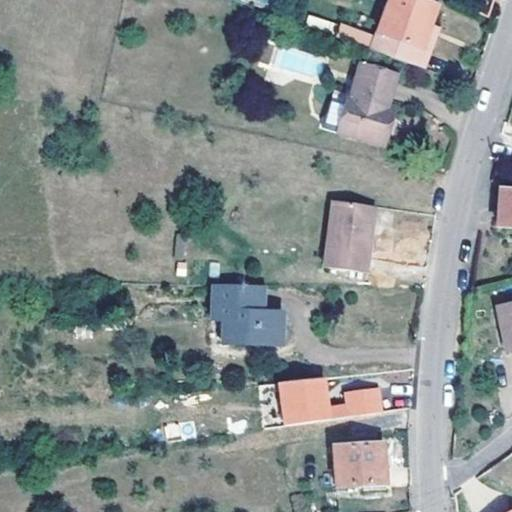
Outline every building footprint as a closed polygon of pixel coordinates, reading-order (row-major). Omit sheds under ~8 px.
[(425,24),(432,5),(419,0),(387,0),(369,50),(421,68),(428,50),(417,46),(425,24)] [(425,24),(417,46),(428,50),(436,28),(425,24)] [(339,25),(338,38),(370,42),(372,30),(339,25)] [(355,63),(354,67),(346,95),(343,94),(332,135),(376,148),(384,122),(379,120),(383,105),(391,80),(391,74),(355,63)] [(329,90),(317,130),(332,135),(343,94),(329,90)] [(383,105),(379,120),(384,122),(389,107),(383,105)] [(511,188),(498,188),(495,227),(511,228),(511,188)] [(324,201),(317,270),(359,275),(369,208),(324,201)] [(296,317),(271,316),(270,310),(277,310),(277,289),(230,287),(229,322),(244,323),(244,346),(295,348),(296,317)] [(511,307),(502,311),(500,308),(490,311),(498,356),(511,353),(511,352),(511,307)] [(328,377),(278,381),(282,423),(383,415),(381,391),(329,395),(328,377)] [(379,444),(344,445),(331,445),(331,447),(331,484),(381,482),(379,444)]
